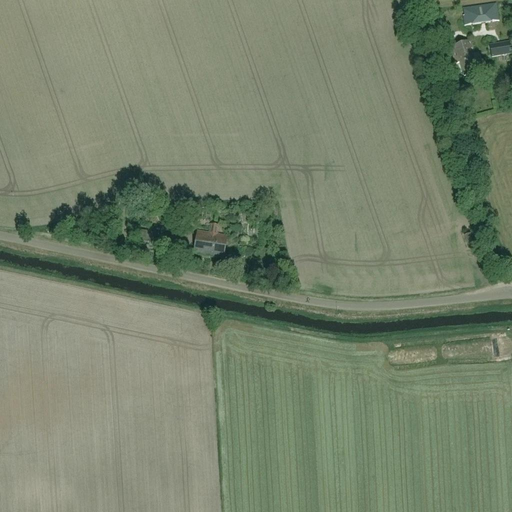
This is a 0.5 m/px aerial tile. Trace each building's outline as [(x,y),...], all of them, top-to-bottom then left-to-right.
[(464,26),(499,22),(497,4),(462,8),(464,26)] [(465,77),(480,72),(474,55),(475,54),(470,41),(451,48),(457,65),(460,63),(465,77)] [(511,42),(489,46),(491,58),(511,54),(511,42)] [(210,233),(198,231),(194,253),(224,258),(227,235),(217,234),(218,225),(211,224),(210,233)] [(139,231),(135,251),(171,257),(174,243),(155,240),(156,233),(139,231)] [(468,244),(474,242),(472,234),(465,236),(468,244)]
